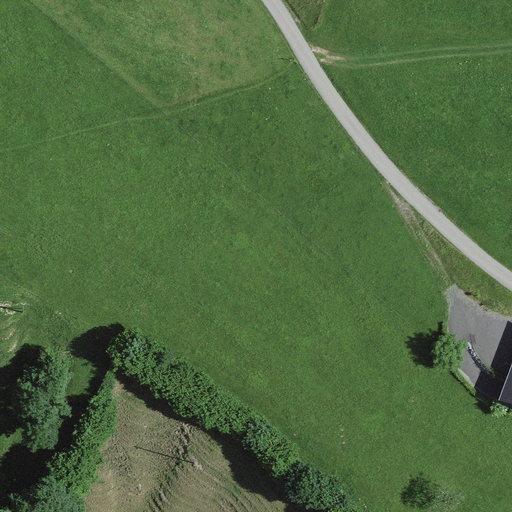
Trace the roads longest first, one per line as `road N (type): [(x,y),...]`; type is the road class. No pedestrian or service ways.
road 1 (unclassified): [(511,280),(394,176),(332,98),(271,0)]
road 2 (track): [(394,176),(406,212),(452,285)]
